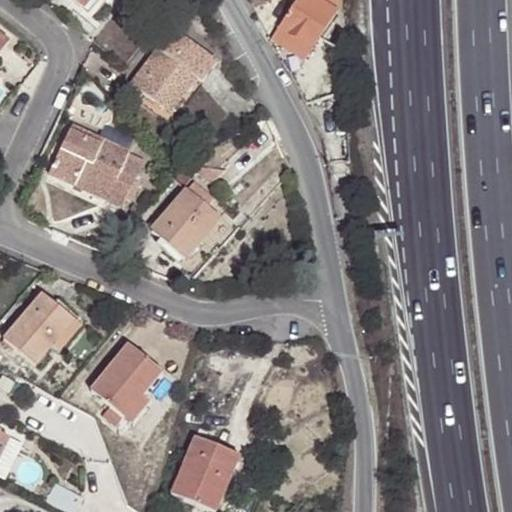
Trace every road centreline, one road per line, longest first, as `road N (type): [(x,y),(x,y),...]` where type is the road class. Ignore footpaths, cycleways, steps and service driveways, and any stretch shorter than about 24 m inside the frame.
road 1 (motorway): [(407,0),(415,165),(458,511)]
road 2 (motorway): [(511,404),(493,218),(484,0)]
road 3 (residential): [(0,225),(200,309),(274,302),(332,279)]
road 4 (residential): [(221,0),(252,46),(332,279)]
road 5 (residential): [(332,279),(361,418),(359,511)]
road 6 (residential): [(11,0),(40,20),(58,43),(58,59),(0,188)]
